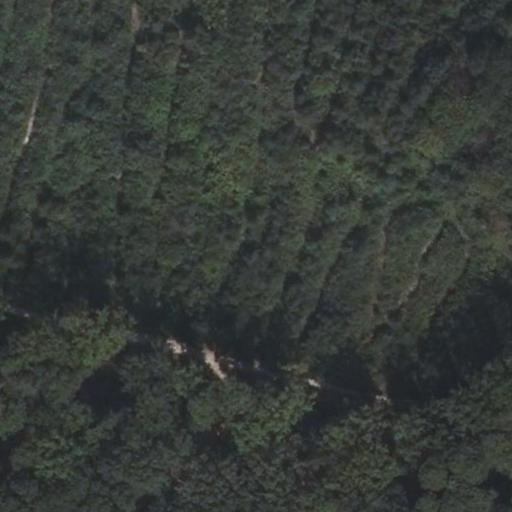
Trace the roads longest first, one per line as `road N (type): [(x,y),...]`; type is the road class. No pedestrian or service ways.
road 1 (track): [(0,307),(357,396),(442,408)]
road 2 (track): [(511,342),(313,511)]
